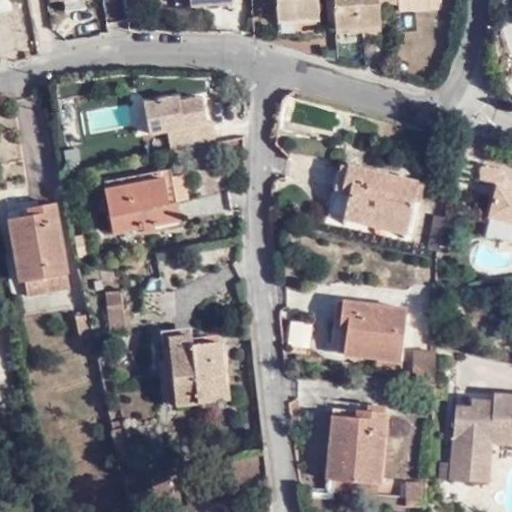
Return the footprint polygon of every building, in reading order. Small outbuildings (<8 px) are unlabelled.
[(90,6),(88,0),(68,0),(71,11),(90,6)] [(320,5),(334,5),(333,0),(279,0),(281,26),(319,26),(320,5)] [(333,0),(334,5),(336,37),(400,34),(398,0),(333,0)] [(175,151),(220,142),(216,119),(211,121),(205,95),(183,100),(182,95),(147,102),(153,133),(171,130),(175,151)] [(357,211),(417,213),(419,168),(349,167),(349,183),(359,184),(359,194),(357,211)] [(488,184),(507,188),(509,171),(491,168),(488,184)] [(147,224),(183,217),(182,205),(173,206),(167,174),(109,185),(118,230),(147,224)] [(349,193),(359,194),(359,184),(349,183),(349,193)] [(511,194),(504,193),(498,221),(511,225),(511,194)] [(458,232),(458,196),(447,196),(447,232),(458,232)] [(60,205),(43,207),(45,216),(23,221),(33,278),(73,271),(60,205)] [(417,220),(417,213),(357,211),(357,219),(417,220)] [(184,223),(183,217),(147,224),(149,231),(184,223)] [(483,248),(481,249),(478,251),(476,254),(476,259),(478,264),(485,267),(493,268),(499,268),(502,268),(509,267),(511,265),(511,264),(511,254),(511,255),(509,253),(503,253),(499,255),(497,255),(493,253),(489,249),(486,248),(483,248)] [(73,271),(33,278),(36,293),(76,285),(73,271)] [(356,331),(412,331),(412,286),(347,286),(347,304),(357,305),(356,318),(356,331)] [(117,303),(118,303),(132,303),(132,288),(117,288),(117,303)] [(118,303),(119,327),(134,327),(133,303),(132,303),(118,303)] [(347,318),(356,318),(357,305),(347,304),(347,318)] [(97,338),(95,327),(93,316),(81,319),(85,341),(97,338)] [(445,363),(446,326),(423,325),(421,362),(445,363)] [(411,341),(412,331),(356,331),(356,341),(411,341)] [(180,334),(184,402),(235,398),(231,335),(202,337),(202,332),(180,334)] [(362,395),(360,404),(373,405),(374,396),(362,395)] [(346,402),(339,466),(383,469),(388,413),(391,398),(374,396),(373,405),(360,404),(346,402)] [(499,414),(477,413),(462,412),(456,470),(469,471),(469,486),(486,485),(489,456),(494,456),(495,447),(511,448),(511,399),(500,399),(499,406),(499,414)] [(332,465),(339,466),(346,402),(339,401),(332,465)] [(477,406),(477,413),(499,414),(499,406),(477,406)] [(383,469),(339,466),(339,478),(382,481),(383,469)] [(407,491),(426,493),(428,470),(409,468),(407,491)] [(455,484),(469,486),(469,471),(456,470),(455,484)]
